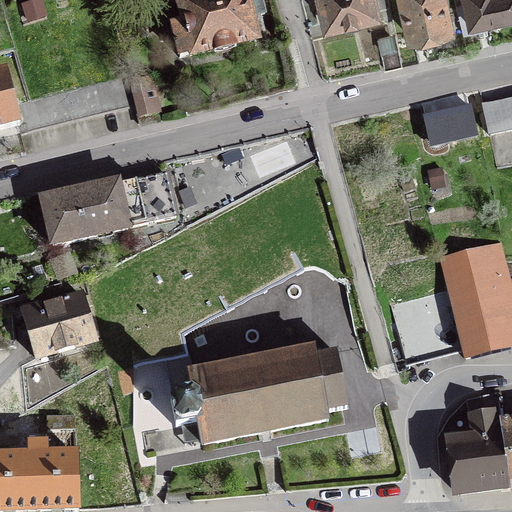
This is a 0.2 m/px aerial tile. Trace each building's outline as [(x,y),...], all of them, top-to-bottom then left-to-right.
[(172,26),(180,58),(255,40),(249,18),(264,14),(261,0),(191,0),(181,2),(186,23),(172,26)] [(326,23),(377,11),(374,0),(311,0),(312,3),(321,1),(326,23)] [(401,0),(410,38),(451,29),(444,0),(401,0)] [(511,0),(463,0),(465,3),(456,5),(463,34),(487,28),(485,21),(511,14),(511,0)] [(378,39),(384,69),(402,65),(395,36),(378,39)] [(0,129),(19,125),(6,73),(0,74),(0,129)] [(134,107),(127,77),(20,103),(27,133),(134,107)] [(157,112),(150,80),(130,85),(138,117),(157,112)] [(511,100),(483,107),(490,136),(511,130),(511,100)] [(117,186),(117,184),(42,201),(53,247),(128,231),(127,229),(176,218),(166,175),(117,186)] [(490,250),(442,262),(448,289),(462,346),(465,359),(511,347),(511,340),(497,275),(511,274),(511,262),(493,260),(492,254),(503,251),(501,244),(489,247),(490,250)] [(389,305),(405,361),(462,346),(448,289),(389,305)] [(95,342),(81,296),(40,308),(38,302),(22,307),(27,327),(19,330),(22,340),(30,338),(37,359),(95,342)] [(198,423),(202,446),(328,421),(326,413),(347,409),(336,353),(316,358),(314,350),(303,352),(299,333),(260,341),(261,346),(237,351),(239,365),(189,374),(189,378),(172,381),(176,399),(170,401),(176,427),(198,423)] [(510,488),(511,487),(511,391),(496,393),(501,426),(510,488)] [(510,488),(501,426),(495,427),(492,413),(470,419),(474,439),(451,442),(458,495),(510,488)] [(0,511),(42,511),(78,511),(75,416),(46,416),(47,444),(29,444),(29,455),(22,456),(22,458),(0,458),(0,511)]
